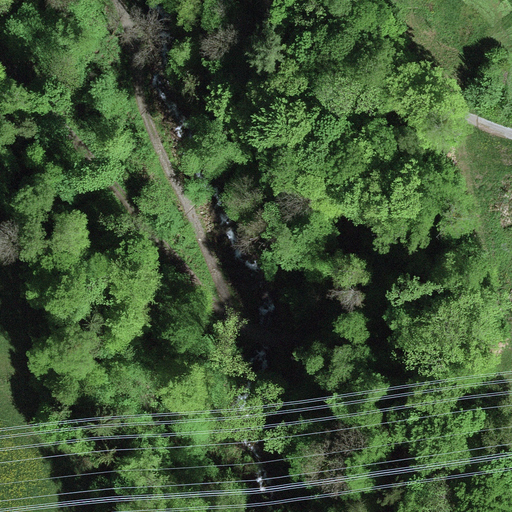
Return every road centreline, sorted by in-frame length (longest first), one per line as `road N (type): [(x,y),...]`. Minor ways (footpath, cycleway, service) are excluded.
road 1 (track): [(511,130),(402,107),(369,133),(348,264),(329,305),(285,342),(240,324)]
road 2 (track): [(240,324),(205,294),(0,49)]
road 3 (track): [(116,0),(128,17),(137,89),(179,169),(240,324)]
